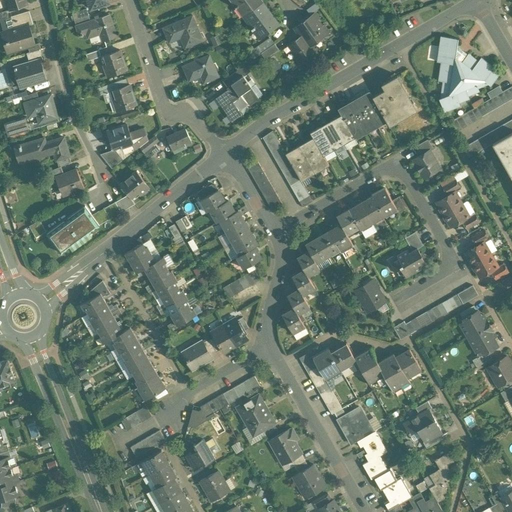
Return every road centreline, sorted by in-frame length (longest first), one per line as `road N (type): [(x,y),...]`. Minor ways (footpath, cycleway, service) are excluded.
road 1 (residential): [(273,231),(398,161),(457,265),(397,299)]
road 2 (residential): [(224,153),(478,0)]
road 3 (residential): [(41,303),(224,153)]
road 4 (residential): [(128,0),(168,114),(184,113),(224,153)]
road 5 (residential): [(43,0),(74,122),(105,179)]
road 6 (residential): [(269,346),(364,511)]
road 7 (tertiary): [(30,335),(99,511)]
road 8 (residential): [(269,346),(163,407)]
